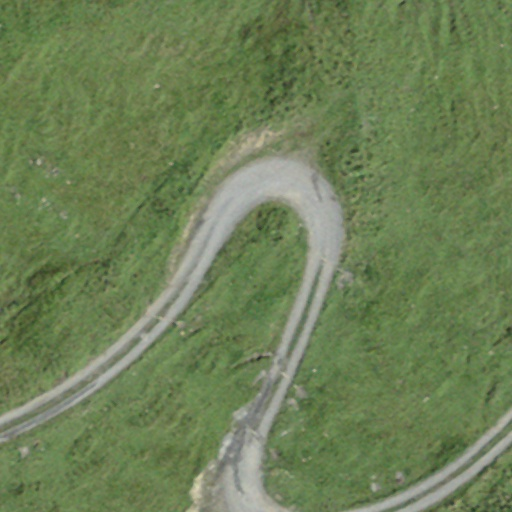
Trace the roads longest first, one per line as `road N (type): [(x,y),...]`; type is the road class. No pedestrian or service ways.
road 1 (unclassified): [(0,431),(50,406),(143,335),(172,304),(233,200),(255,183),(282,178),(306,187),(322,207),(326,231),(311,298),(245,461),(242,481),(255,511)]
road 2 (unclassified): [(388,511),(453,477),(511,425)]
